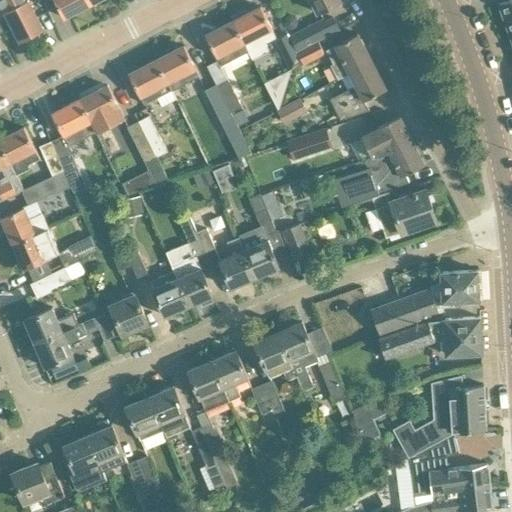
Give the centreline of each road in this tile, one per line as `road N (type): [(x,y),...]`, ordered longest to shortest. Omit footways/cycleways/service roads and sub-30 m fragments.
road 1 (residential): [(35,411),(49,412),(290,294),(482,233)]
road 2 (residential): [(482,233),(364,0)]
road 3 (unclassified): [(511,226),(477,73),(446,0)]
road 4 (residential): [(0,94),(184,0)]
